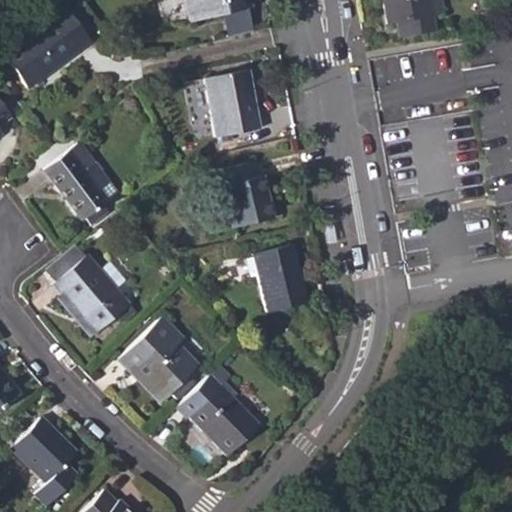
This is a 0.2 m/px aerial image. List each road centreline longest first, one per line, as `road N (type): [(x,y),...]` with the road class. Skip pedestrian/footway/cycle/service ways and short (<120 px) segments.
road 1 (residential): [(210,511),(69,387),(0,298)]
road 2 (tertiary): [(319,0),(371,294)]
road 3 (tertiary): [(371,294),(362,372),(250,511)]
road 4 (residential): [(371,294),(511,271)]
